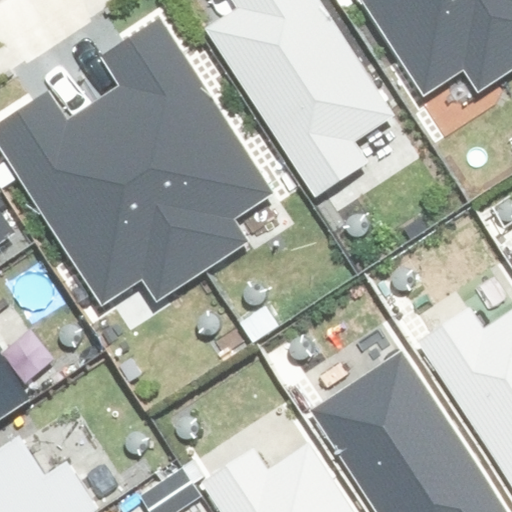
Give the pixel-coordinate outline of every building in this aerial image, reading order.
[(215,29),(320,195),(368,165),(351,138),(383,118),(308,0),(237,0),(244,10),(215,29)] [(484,90),(511,72),(511,55),(476,0),(363,0),(422,92),(467,63),(484,90)] [(511,0),(476,0),(511,55),(511,0)] [(95,110),(201,276),(248,246),(231,219),(264,199),(157,31),(107,63),(125,92),(95,110)] [(196,280),(90,108),(62,130),(44,100),(0,127),(0,138),(103,301),(148,272),(165,299),(196,280)] [(0,255),(20,243),(0,211),(0,255)] [(481,311),(432,342),(511,468),(511,327),(498,337),(481,311)] [(511,511),(511,468),(432,342),(336,402),(405,511),(511,511)] [(0,419),(25,403),(0,363),(0,419)] [(22,448),(0,461),(0,511),(99,511),(67,461),(41,478),(22,448)] [(255,457),(209,487),(224,511),(354,511),(315,450),(269,479),(255,457)]
